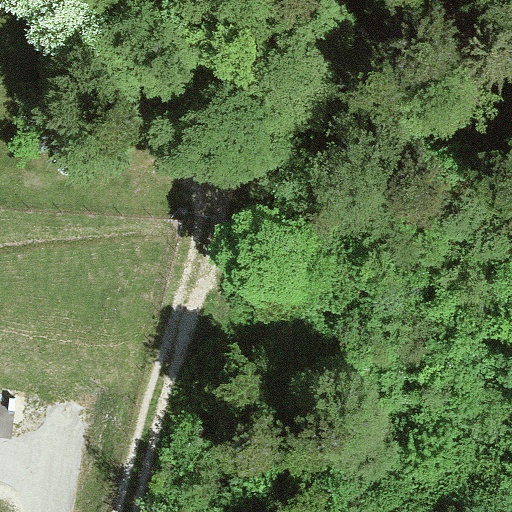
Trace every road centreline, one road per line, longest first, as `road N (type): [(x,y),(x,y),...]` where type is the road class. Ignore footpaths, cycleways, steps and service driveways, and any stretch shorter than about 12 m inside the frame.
road 1 (track): [(140,511),(228,228),(319,0)]
road 2 (track): [(279,99),(152,0)]
